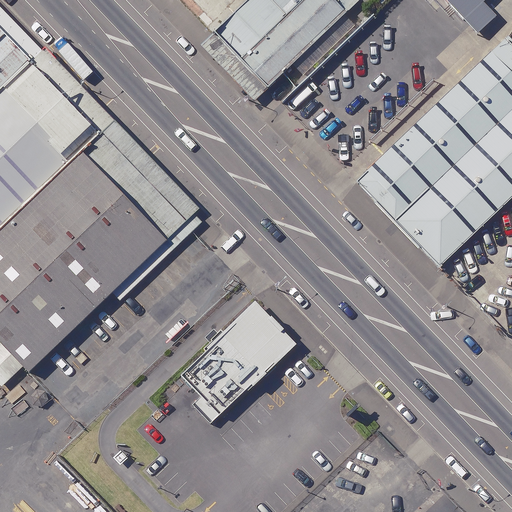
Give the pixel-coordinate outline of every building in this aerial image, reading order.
[(367,0),(251,0),(213,36),(269,94),(367,0)] [(487,0),(446,0),(479,35),(498,17),(484,3),(487,0)] [(511,203),(511,43),(508,40),(356,182),(440,271),(511,203)] [(32,63),(0,93),(0,223),(97,131),(32,63)] [(179,223),(99,138),(0,231),(0,382),(4,386),(179,223)] [(258,304),(182,376),(221,416),(297,344),(258,304)]
